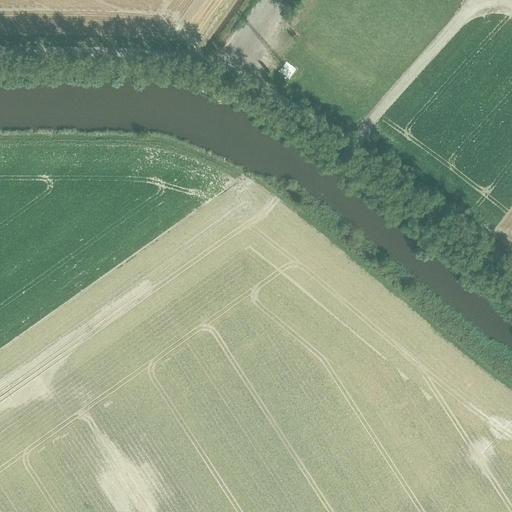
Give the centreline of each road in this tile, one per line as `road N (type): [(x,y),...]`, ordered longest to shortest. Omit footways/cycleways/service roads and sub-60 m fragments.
road 1 (tertiary): [(511,271),(238,70)]
road 2 (tertiary): [(0,48),(181,55),(238,70)]
